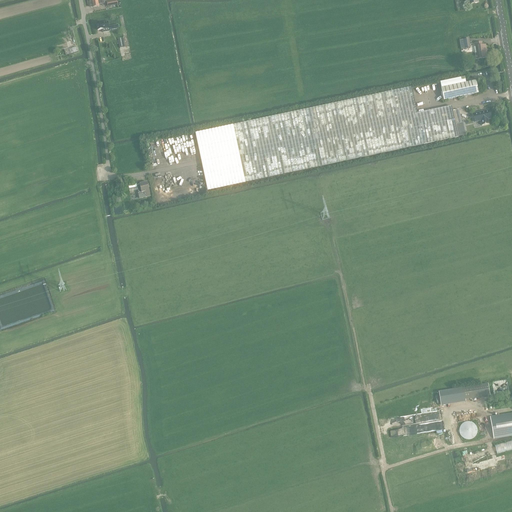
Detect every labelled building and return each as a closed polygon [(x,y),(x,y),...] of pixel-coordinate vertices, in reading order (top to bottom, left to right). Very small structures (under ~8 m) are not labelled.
[(105,4),(103,0),(92,0),(94,8),(99,7),(98,5),(105,4)] [(108,22),(97,24),(98,30),(103,30),(103,33),(105,32),(109,32),(110,30),(119,29),(118,25),(109,26),(108,22)] [(459,40),(461,49),(470,48),(469,39),(464,40),(459,40)] [(475,43),(477,53),(475,53),(476,59),(479,59),(487,58),(486,45),(482,46),(482,42),(475,43)] [(77,47),(74,48),(65,51),(66,55),(78,51),(77,47)] [(444,101),(478,94),(476,81),(441,88),(444,101)] [(196,133),(208,191),(465,136),(459,110),(453,111),(452,107),(417,114),(412,87),(196,133)] [(492,118),(490,110),(473,114),(475,122),(481,121),(482,125),(489,124),(488,119),(492,118)] [(140,199),(151,196),(148,182),(140,184),(140,185),(137,185),(140,199)] [(488,384),(463,388),(465,400),(490,396),(488,384)] [(511,413),(490,417),(494,439),(511,435),(511,413)] [(477,432),(477,430),(477,428),(477,427),(476,425),(475,424),(474,423),(472,422),(471,422),(469,422),(468,422),(466,422),(465,423),(463,424),(462,425),(462,427),(461,428),(461,430),(461,432),(462,433),(462,434),(463,436),(464,437),(466,438),(468,438),(469,438),(471,438),(472,438),(474,437),(475,436),(476,434),(477,433),(477,432)]
